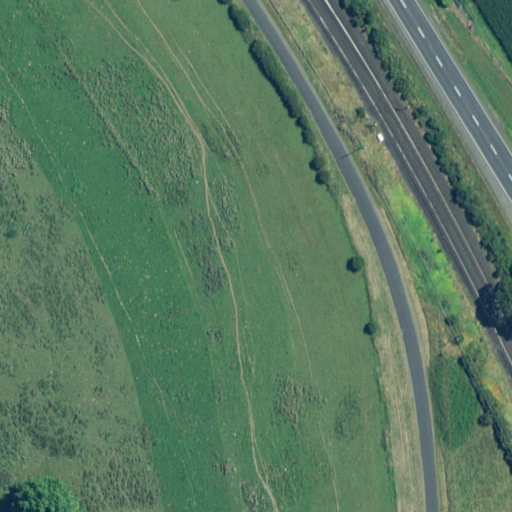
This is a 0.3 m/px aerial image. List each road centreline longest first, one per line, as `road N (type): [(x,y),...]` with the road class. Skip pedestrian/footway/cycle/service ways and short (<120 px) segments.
road 1 (unclassified): [(437,511),(399,292),(352,176),(249,0)]
road 2 (primary): [(401,0),(511,178)]
